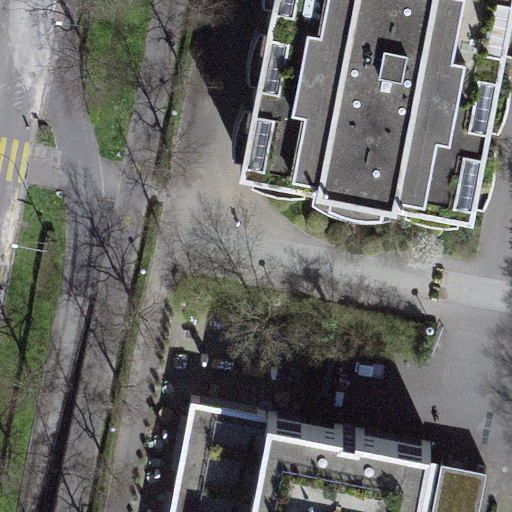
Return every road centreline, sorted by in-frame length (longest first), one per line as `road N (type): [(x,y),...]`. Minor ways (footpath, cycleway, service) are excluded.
road 1 (track): [(511,300),(173,238)]
road 2 (tertiary): [(0,134),(26,0)]
